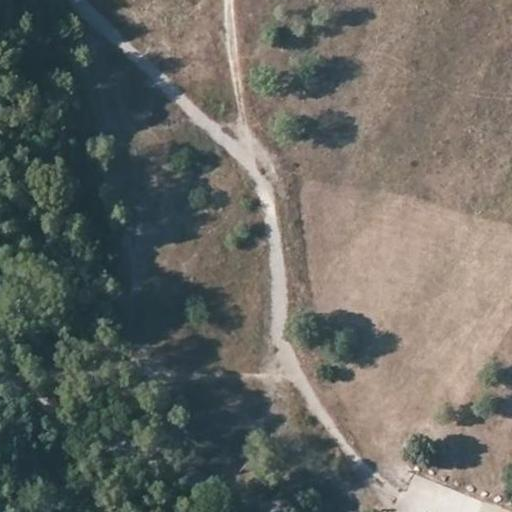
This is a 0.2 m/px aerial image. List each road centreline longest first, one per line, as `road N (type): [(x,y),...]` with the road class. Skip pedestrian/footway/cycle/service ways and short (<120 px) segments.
road 1 (track): [(424,511),(362,470),(302,391),(283,351),(283,292),(263,187),(120,31),(79,0)]
road 2 (tertiary): [(0,384),(264,511)]
road 3 (track): [(263,187),(243,138),(232,0)]
